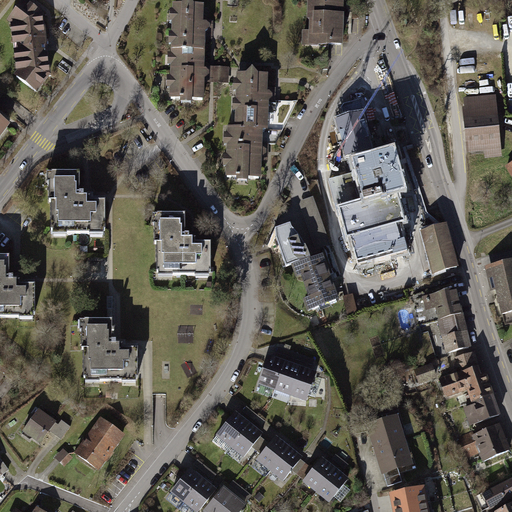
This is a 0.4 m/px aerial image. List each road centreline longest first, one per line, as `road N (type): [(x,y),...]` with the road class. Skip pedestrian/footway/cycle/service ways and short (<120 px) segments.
road 1 (unknown): [(375,76),(424,257),(419,268),(369,284),(345,272),(325,175),(327,137),(340,96),(360,82)]
road 2 (tertiary): [(511,400),(387,31)]
road 3 (residential): [(235,238),(244,328),(228,374),(119,511)]
road 4 (residential): [(387,31),(354,52),(306,114),(252,222),(235,238)]
road 5 (residential): [(106,50),(235,238)]
road 6 (track): [(441,0),(462,185),(451,214)]
road 7 (residential): [(106,50),(0,193)]
